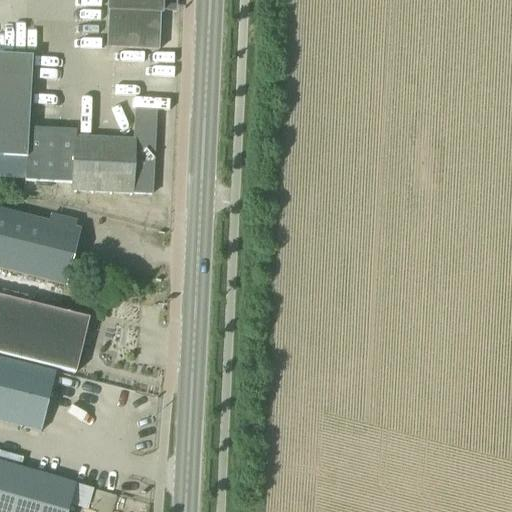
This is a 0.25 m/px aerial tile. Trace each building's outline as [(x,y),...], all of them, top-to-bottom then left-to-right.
[(30,0),(30,26),(81,27),(81,0),(30,0)] [(108,0),(106,51),(158,53),(159,0),(108,0)] [(0,32),(13,33),(14,4),(0,3),(0,32)] [(0,158),(18,159),(23,58),(0,57),(0,158)] [(23,58),(18,159),(25,160),(24,183),(71,185),(71,192),(151,196),(157,72),(124,71),(122,113),(134,114),(133,144),(75,141),(75,132),(27,130),(31,59),(23,58)] [(48,224),(0,212),(0,271),(64,287),(78,232),(74,231),(76,222),(50,216),(48,224)] [(88,321),(0,298),(0,356),(75,375),(88,321)] [(55,374),(0,360),(0,423),(40,434),(55,374)] [(0,511),(67,511),(75,486),(0,464),(0,511)]
